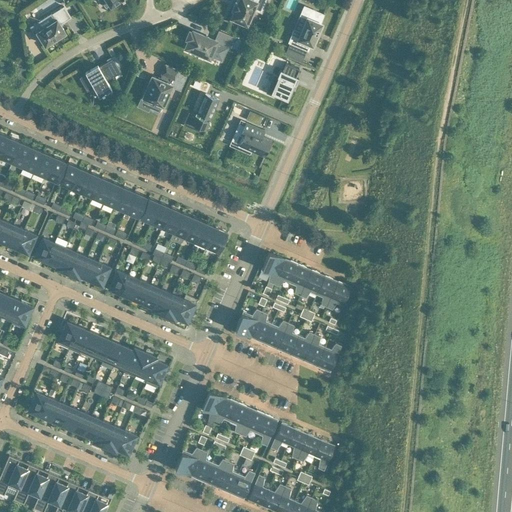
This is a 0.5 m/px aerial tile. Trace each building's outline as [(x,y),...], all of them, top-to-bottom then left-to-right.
[(235,9),(231,17),(246,24),(253,8),(261,12),(266,0),(236,0),(236,2),(233,8),(235,9)] [(319,31),(322,25),(321,25),(321,23),(320,23),(324,14),(304,5),(300,14),(307,17),(301,32),(294,28),(288,42),(308,50),(311,44),(312,44),(318,31),(319,31)] [(71,17),(64,6),(49,15),(52,21),(36,31),(45,44),(65,31),(60,24),(71,17)] [(189,39),(186,46),(209,56),(210,55),(221,60),(227,47),(232,36),(218,30),(214,40),(193,31),(192,32),(190,31),(187,38),(189,39)] [(269,40),(266,46),(274,49),(277,43),(269,40)] [(86,73),(79,77),(87,90),(86,88),(92,85),(93,87),(94,87),(95,90),(99,96),(102,94),(102,95),(104,93),(111,89),(106,79),(107,79),(105,77),(119,70),(120,72),(121,71),(113,58),(98,66),(97,64),(85,71),(86,73)] [(199,63),(195,72),(209,79),(213,70),(199,63)] [(279,77),(273,91),(286,98),(293,83),(295,84),(298,77),(295,75),(298,68),(285,63),(282,69),(280,69),(277,76),(279,77)] [(152,75),(143,96),(151,99),(150,101),(152,102),(150,107),(159,111),(162,104),(163,104),(171,86),(180,90),(187,74),(178,70),(166,65),(162,73),(163,73),(160,79),(152,75)] [(192,86),(206,92),(210,83),(196,77),(192,86)] [(218,99),(204,93),(191,123),(205,129),(218,99)] [(261,136),(264,129),(246,121),(240,134),(244,135),(240,145),(245,147),(244,151),(250,154),(251,150),(264,155),(271,140),(261,136)] [(0,157),(9,137),(0,132),(0,157)] [(0,157),(11,163),(20,142),(9,137),(0,157)] [(22,167),(31,146),(20,142),(11,163),(22,167)] [(33,172),(42,151),(31,146),(22,167),(33,172)] [(44,177),(54,156),(42,151),(33,172),(44,177)] [(56,182),(65,161),(54,156),(44,177),(56,182)] [(69,188),(79,167),(67,162),(58,183),(69,188)] [(81,193),(90,172),(79,167),(69,188),(81,193)] [(92,198),(101,177),(90,172),(81,193),(92,198)] [(103,202),(112,181),(101,177),(92,198),(103,202)] [(12,184),(3,180),(1,186),(10,189),(12,184)] [(114,207),(123,186),(112,181),(103,202),(114,207)] [(23,195),(26,190),(17,186),(14,191),(23,195)] [(125,212),(134,191),(123,186),(114,207),(125,212)] [(34,194),(26,190),(23,195),(32,199),(34,194)] [(136,217),(145,196),(134,191),(125,212),(136,217)] [(10,201),(13,195),(6,192),(3,197),(10,201)] [(18,204),(20,198),(13,195),(10,201),(18,204)] [(37,195),(34,200),(43,204),(45,199),(37,195)] [(150,223),(159,202),(148,197),(139,218),(150,223)] [(29,209),(31,203),(24,200),(21,205),(29,209)] [(60,211),(62,206),(53,202),(51,207),(60,211)] [(161,228),(170,207),(159,202),(150,223),(161,228)] [(40,213),(42,208),(35,205),(32,210),(40,213)] [(71,210),(62,206),(60,211),(69,215),(71,210)] [(172,233),(181,212),(170,207),(161,228),(172,233)] [(82,221),(84,215),(75,211),(73,217),(81,220),(82,221)] [(183,237),(192,216),(181,212),(172,233),(183,237)] [(62,223),(65,218),(57,214),(55,220),(62,223)] [(93,219),(84,215),(82,221),(88,223),(91,224),(93,219)] [(194,242),(204,221),(192,216),(183,237),(194,242)] [(0,239),(5,242),(13,224),(2,219),(0,224),(0,239)] [(73,228),(76,222),(68,219),(66,225),(73,228)] [(86,229),(87,227),(88,223),(82,221),(81,220),(79,226),(86,229)] [(104,230),(106,225),(97,221),(95,226),(104,230)] [(206,247),(215,226),(204,221),(194,242),(206,247)] [(17,247),(24,229),(13,224),(5,242),(17,247)] [(115,229),(106,225),(104,230),(113,234),(115,229)] [(226,231),(215,226),(206,247),(217,252),(226,231)] [(92,236),(94,230),(87,227),(86,229),(84,233),(92,236)] [(28,252),(36,233),(35,233),(35,234),(24,229),(17,247),(27,252),(28,252)] [(117,230),(115,235),(124,239),(126,233),(117,230)] [(103,241),(105,235),(98,232),(95,237),(103,241)] [(46,260),(54,242),(43,237),(44,237),(43,237),(35,256),(36,255),(46,260)] [(114,245),(116,240),(109,237),(106,242),(114,245)] [(140,246),(143,241),(134,237),(132,242),(140,246)] [(151,244),(143,241),(140,246),(149,250),(151,244)] [(57,265),(65,247),(54,242),(46,260),(57,265)] [(136,255),(139,250),(131,246),(129,252),(136,255)] [(67,272),(76,252),(65,247),(57,265),(56,268),(67,272)] [(162,257),(164,252),(155,248),(154,252),(153,254),(154,254),(162,257)] [(147,260),(150,254),(142,251),(140,257),(147,260)] [(274,283),(285,258),(268,251),(261,270),(269,274),(268,281),(274,283)] [(79,274),(87,256),(76,252),(67,272),(78,277),(78,278),(80,275),(79,274)] [(173,256),(164,252),(162,257),(169,261),(170,261),(173,256)] [(159,263),(162,257),(154,254),(152,260),(159,263)] [(90,279),(98,261),(87,256),(79,274),(80,275),(90,279)] [(184,265),(187,260),(178,256),(176,261),(184,265)] [(166,266),(169,261),(162,257),(159,263),(166,266)] [(290,283),(298,263),(291,259),(290,261),(285,258),(274,283),(279,286),(283,280),(290,283)] [(195,264),(187,260),(184,265),(193,269),(195,264)] [(109,266),(98,261),(90,279),(101,284),(102,285),(110,266),(109,265),(109,266)] [(311,270),(310,270),(305,267),(306,266),(298,263),(290,283),(296,285),(294,293),(300,295),(311,270)] [(177,273),(179,267),(172,264),(169,270),(177,273)] [(198,265),(195,270),(204,274),(206,268),(198,265)] [(324,276),(323,275),(318,273),(319,272),(311,268),(310,270),(311,270),(300,295),(305,297),(310,291),(316,294),(324,276)] [(120,292),(128,274),(117,269),(118,269),(117,269),(109,288),(110,288),(120,292)] [(188,278),(190,272),(183,269),(180,274),(188,278)] [(131,297),(139,279),(128,274),(120,292),(131,297)] [(199,282),(201,277),(194,274),(191,279),(199,282)] [(337,281),(332,279),(332,277),(324,274),(323,275),(324,276),(316,294),(322,297),(321,304),(326,306),(337,281)] [(142,302),(150,284),(139,279),(131,297),(142,302)] [(345,283),(338,280),(337,280),(337,281),(326,306),(332,309),(336,303),(343,306),(351,287),(345,285),(345,283)] [(153,307),(161,289),(150,284),(142,302),(153,306),(153,307)] [(266,286),(263,293),(268,295),(272,288),(266,286)] [(163,314),(172,293),(161,289),(153,307),(153,306),(152,310),(152,309),(163,314)] [(0,313),(2,314),(10,296),(0,291),(0,313)] [(175,316),(183,298),(172,293),(163,314),(174,319),(176,316),(175,316)] [(186,293),(183,298),(175,316),(176,316),(186,321),(187,321),(197,298),(196,298),(186,294),(186,293)] [(13,319),(21,301),(10,296),(2,314),(13,319)] [(264,306),(267,299),(261,296),(258,303),(264,306)] [(23,328),(32,305),(21,301),(13,319),(11,323),(12,323),(22,327),(23,328)] [(251,335),(261,310),(256,308),(252,314),(243,310),(235,329),(251,335)] [(263,343),(272,323),(266,320),(267,313),(261,310),(251,335),(256,338),(256,339),(263,343)] [(277,347),(288,322),(282,319),(278,325),(272,323),(263,343),(271,346),(272,344),(277,347)] [(59,339),(57,343),(68,348),(70,344),(78,325),(67,321),(68,320),(67,320),(59,339)] [(290,352),(298,334),(292,332),(293,324),(288,322),(277,347),(276,348),(284,352),(285,350),(290,352)] [(70,344),(68,348),(79,353),(81,348),(89,330),(78,325),(70,344)] [(81,348),(79,353),(90,358),(92,353),(100,335),(89,330),(81,348)] [(303,358),(314,333),(309,331),(305,337),(298,334),(290,352),(289,354),(297,357),(298,356),(303,358)] [(317,364),(325,346),(318,343),(320,336),(314,333),(303,358),(303,360),(311,363),(311,362),(316,364),(317,364)] [(103,358),(111,340),(100,335),(92,353),(103,358)] [(5,338),(2,343),(10,346),(12,341),(5,338)] [(103,358),(101,363),(112,368),(114,363),(122,345),(111,340),(103,358)] [(331,348),(325,346),(317,364),(316,364),(316,365),(324,369),(325,367),(330,370),(341,345),(335,342),(331,348)] [(133,349),(122,345),(114,363),(125,367),(133,349)] [(125,367),(124,371),(135,376),(136,372),(145,351),(135,347),(135,346),(134,346),(133,349),(125,367)] [(0,352),(6,355),(8,350),(1,347),(0,348),(0,352)] [(155,359),(157,356),(156,356),(145,351),(136,372),(147,377),(155,359)] [(55,359),(52,365),(60,368),(62,362),(55,359)] [(147,377),(145,381),(157,386),(159,382),(167,363),(166,363),(166,364),(155,359),(147,377)] [(66,364),(63,370),(71,373),(73,367),(66,364)] [(56,377),(58,372),(51,368),(48,374),(56,377)] [(77,369),(74,374),(82,378),(84,372),(77,369)] [(67,382),(69,376),(62,373),(59,379),(67,382)] [(88,374),(85,379),(93,382),(95,377),(88,374)] [(78,387),(80,381),(73,378),(70,384),(78,387)] [(103,389),(105,383),(98,380),(95,386),(103,389)] [(89,392),(91,386),(84,383),(81,388),(89,392)] [(113,387),(105,383),(103,389),(110,392),(113,387)] [(100,394),(103,389),(95,386),(93,391),(100,394)] [(124,390),(117,386),(115,392),(122,395),(124,390)] [(108,398),(110,392),(103,389),(100,394),(108,398)] [(213,422),(224,397),(208,390),(200,408),(209,412),(208,419),(213,422)] [(40,414),(48,396),(37,391),(36,391),(28,410),(29,410),(40,414)] [(135,394),(128,391),(126,397),(133,400),(135,394)] [(51,419),(59,401),(48,396),(40,414),(51,419)] [(118,404),(120,399),(113,396),(111,401),(118,404)] [(146,399),(139,396),(137,401),(144,405),(146,399)] [(229,421),(238,401),(230,398),(230,399),(224,397),(213,422),(219,424),(223,418),(229,421)] [(129,409),(131,404),(124,400),(122,406),(129,409)] [(62,424),(70,406),(59,401),(51,419),(62,424)] [(240,433),(251,408),(245,406),(246,404),(238,401),(229,421),(236,424),(234,431),(240,433)] [(140,414),(142,408),(135,405),(133,411),(140,414)] [(73,429),(81,410),(70,406),(62,424),(73,429)] [(256,432),(264,413),(257,409),(256,411),(251,408),(240,433),(245,436),(250,430),(256,432)] [(84,433),(92,415),(81,410),(73,429),(84,433)] [(267,445),(277,420),(271,417),(272,416),(264,413),(256,432),(262,435),(261,442),(267,445)] [(95,438),(103,420),(92,415),(84,433),(94,438),(95,438)] [(104,446),(114,425),(103,420),(95,438),(94,438),(93,441),(94,441),(104,446)] [(288,444),(295,427),(281,421),(270,447),(276,449),(282,441),(288,444)] [(205,424),(202,431),(208,434),(211,427),(205,424)] [(117,448),(125,430),(114,425),(104,446),(115,450),(115,451),(116,451),(117,448)] [(297,458),(308,433),(295,427),(288,444),(293,446),(292,456),(297,458)] [(135,434),(125,430),(117,448),(127,452),(127,453),(128,453),(136,434),(135,434)] [(314,455),(321,439),(308,433),(297,458),(303,461),(308,453),(314,455)] [(204,444),(207,437),(201,435),(198,442),(204,444)] [(335,445),(321,439),(314,455),(320,458),(318,467),(324,470),(335,445)] [(191,474),(201,449),(196,447),(192,453),(183,449),(175,467),(191,474)] [(203,481),(212,461),(206,459),(207,451),(201,449),(191,474),(196,476),(196,478),(203,481)] [(27,468),(26,468),(17,464),(19,459),(9,454),(0,474),(0,492),(4,494),(9,482),(19,486),(27,468)] [(217,485),(228,460),(222,458),(218,464),(212,461),(203,481),(211,484),(212,483),(217,485)] [(230,493),(238,473),(232,470),(233,463),(228,460),(217,485),(223,488),(222,489),(230,493)] [(302,461),(302,469),(311,469),(312,461),(302,461)] [(46,477),(46,476),(37,472),(39,468),(29,463),(26,468),(27,468),(19,486),(13,498),(24,503),(29,490),(38,494),(39,495),(46,477)] [(244,497),(255,472),(249,469),(245,475),(238,473),(230,493),(237,496),(238,494),(244,497)] [(66,485),(57,481),(59,476),(48,472),(46,476),(46,477),(39,495),(38,494),(33,507),(44,511),(49,499),(58,503),(59,503),(66,485)] [(261,505),(268,488),(263,486),(264,476),(258,474),(248,499),(261,505)] [(86,494),(77,490),(79,485),(68,480),(66,485),(59,503),(58,503),(54,511),(66,511),(69,508),(78,511),(86,494)] [(274,510),(285,485),(280,483),(274,491),(268,488),(261,505),(274,510)] [(278,511),(289,511),(295,500),(289,497),(291,488),(285,485),(274,510),(278,511)] [(98,493),(88,489),(86,494),(78,511),(77,511),(102,511),(106,503),(96,498),(98,493)] [(305,511),(312,497),(306,494),(300,502),(295,500),(289,511),(305,511)] [(317,499),(312,497),(305,511),(321,511),(315,509),(317,499)]
